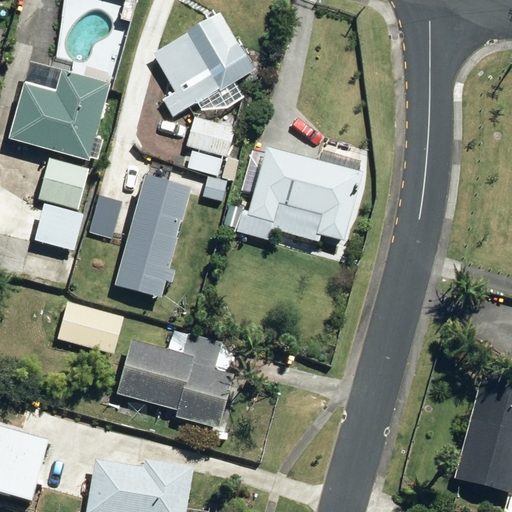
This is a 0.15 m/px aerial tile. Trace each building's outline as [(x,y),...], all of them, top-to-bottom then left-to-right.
[(219,13),(149,54),(171,91),(157,99),(168,118),(217,89),(219,92),(253,71),(219,13)] [(8,140),(87,162),(108,84),(63,73),(57,95),(23,85),(8,140)] [(184,146),(223,157),(232,129),(192,118),(184,146)] [(315,234),(343,242),(355,193),(359,194),(364,174),(264,149),(247,217),(271,223),(276,205),(320,216),(315,234)] [(33,200),(73,210),(84,169),(44,159),(33,200)] [(113,289),(159,302),(177,243),(174,242),(179,225),(182,226),(192,191),(146,177),(113,289)] [(53,342),(109,357),(119,321),(63,306),(53,342)] [(173,420),(218,433),(233,379),(211,372),(218,346),(185,337),(179,358),(128,344),(113,396),(175,413),(173,420)] [(453,484),(511,501),(511,500),(511,389),(482,380),(468,426),(470,427),(453,484)] [(41,458),(86,469),(98,430),(50,419),(41,458)] [(86,511),(184,511),(190,470),(144,464),(143,470),(93,464),(86,511)]
